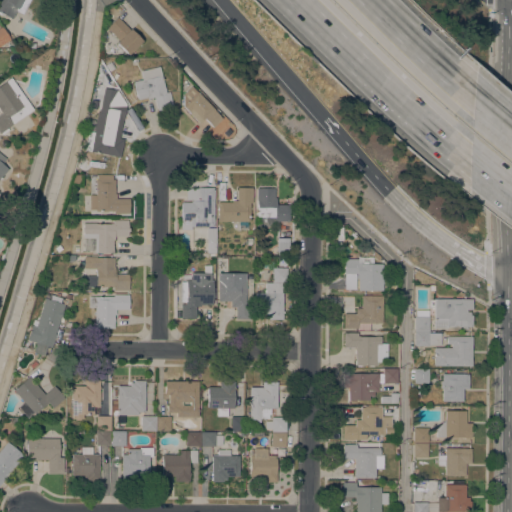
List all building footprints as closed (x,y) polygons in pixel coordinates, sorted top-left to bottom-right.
[(0,0),(29,0),(22,14),(15,10),(11,19),(0,13),(0,0)] [(127,55),(115,43),(118,40),(106,27),(117,16),(141,41),(127,55)] [(0,45),(0,27),(9,40),(0,45)] [(159,66),(165,92),(169,91),(172,106),(156,110),(153,97),(146,99),(146,97),(137,99),(132,81),(142,79),(140,71),(159,66)] [(0,113),(1,113),(0,111),(0,84),(10,77),(32,109),(12,123),(12,124),(7,128),(7,129),(1,133),(1,132),(0,133),(0,113)] [(101,82),(106,78),(112,85),(106,89),(101,82)] [(191,86),(196,91),(197,91),(214,110),(221,119),(212,127),(204,118),(201,121),(193,112),(191,114),(182,105),(182,94),(191,86)] [(97,112),(113,115),(109,136),(123,139),(119,157),(82,150),(88,119),(96,120),(97,112)] [(222,134),(219,138),(214,134),(218,130),(222,134)] [(0,172),(9,160),(0,153),(0,172)] [(76,165),(82,159),(90,167),(84,173),(76,165)] [(112,179),(114,179),(114,193),(116,193),(116,199),(128,199),(128,213),(113,213),(113,211),(95,211),(95,209),(89,209),(89,195),(95,195),(95,179),(96,179),(96,174),(112,174),(112,179)] [(197,188),(197,187),(213,187),(213,226),(189,226),(189,223),(188,223),(188,221),(180,221),(180,202),(184,202),(184,188),(187,188),(197,188)] [(217,221),(217,204),(217,202),(231,202),(231,200),(236,200),(236,187),(252,187),(251,203),(249,203),(248,221),(247,221),(217,221)] [(273,188),(273,197),(275,198),(275,204),(288,205),(288,221),(270,221),(270,226),(255,226),(256,188),(273,188)] [(82,223),(94,223),(94,224),(109,224),(109,223),(112,223),(112,220),(122,220),(122,223),(127,223),(127,228),(128,228),(128,231),(127,231),(127,236),(113,236),(113,239),(112,239),(112,245),(113,245),(113,252),(93,252),(93,238),(82,238),(82,223)] [(214,242),(205,242),(205,227),(214,227),(214,242)] [(288,255),(278,255),(278,253),(276,253),(276,238),(288,238),(288,255)] [(355,289),(344,289),(344,259),(357,259),(357,257),(362,257),(364,256),(366,256),(367,257),(372,257),(372,264),(382,264),(381,290),(357,290),(357,278),(355,278),(355,289)] [(113,269),(114,269),(114,274),(127,274),(127,290),(112,290),(112,287),(95,287),(95,269),(83,269),(83,257),(96,257),(113,257),(113,269)] [(179,282),(185,282),(185,280),(190,280),(190,273),(203,273),(203,265),(210,265),(210,278),(210,280),(212,280),(212,304),(199,304),(199,306),(195,306),(195,319),(180,319),(180,316),(175,316),(175,308),(180,308),(180,304),(185,304),(185,302),(179,302),(179,282)] [(286,267),(286,282),(272,282),(271,267),(286,267)] [(217,273),(245,273),(245,304),(250,304),(250,319),(235,319),(235,307),(230,307),(230,301),(217,301),(217,273)] [(282,319),(267,319),(267,314),(255,314),(255,305),(252,305),(252,299),(255,299),(255,292),(264,292),(265,283),(281,283),(281,285),(282,285),(282,290),(281,290),(281,293),(282,293),(282,319)] [(94,328),(94,308),(88,308),(88,296),(113,296),(113,294),(128,294),(128,309),(115,309),(115,315),(113,315),(113,328),(94,328)] [(33,319),(37,320),(44,298),(49,300),(50,295),(61,298),(59,303),(61,304),(63,298),(70,300),(69,306),(64,305),(54,334),(55,334),(51,348),(26,339),(33,319)] [(343,313),(355,313),(355,308),(361,308),(361,295),(382,296),(381,323),(369,323),(369,330),(356,330),(356,328),(343,328),(343,313)] [(433,298),(471,299),(471,309),(465,309),(465,311),(469,312),(469,315),(471,315),(471,326),(466,326),(466,329),(461,329),(461,326),(447,326),(447,328),(432,328),(433,298)] [(413,330),(413,316),(415,316),(415,310),(428,310),(428,316),(428,331),(413,330)] [(354,347),(343,347),(343,332),(357,332),(357,336),(380,336),(380,343),(387,343),(386,358),(380,358),(380,362),(376,362),(376,366),(354,365),(354,347)] [(413,332),(428,332),(440,333),(440,345),(428,345),(428,346),(413,346),(413,332)] [(433,365),(433,347),(450,348),(450,344),(446,344),(446,336),(471,336),(471,366),(433,365)] [(382,369),(397,369),(397,383),(382,383),(382,369)] [(413,369),(427,369),(428,383),(413,383),(413,369)] [(369,400),(348,400),(348,388),(342,388),(342,373),(348,373),(348,372),(351,372),(351,373),(378,373),(378,392),(373,392),(373,396),(369,396),(369,400)] [(468,374),(468,389),(462,389),(462,401),(441,401),(441,388),(440,388),(440,381),(441,381),(441,374),(468,374)] [(12,390),(28,376),(44,394),(53,386),(64,398),(52,408),(47,402),(34,414),(32,412),(26,418),(17,407),(23,402),(12,390)] [(71,414),(71,386),(84,386),(84,380),(96,380),(96,384),(98,384),(98,407),(93,407),(93,414),(71,414)] [(116,386),(129,386),(129,383),(133,383),(132,381),(143,381),(143,411),(137,411),(137,414),(116,414),(116,386)] [(176,417),(176,412),(166,412),(166,404),(167,404),(168,394),(164,394),(164,381),(197,381),(197,417),(176,417)] [(234,381),(234,389),(233,389),(232,408),(227,408),(227,416),(216,416),(216,408),(206,408),(207,386),(219,387),(219,381),(234,381)] [(249,387),(261,387),(261,381),(276,381),(276,408),(270,408),(270,414),(268,414),(268,418),(260,418),(260,419),(249,419),(249,387)] [(380,396),(390,396),(390,392),(397,393),(396,403),(380,403),(380,396)] [(356,435),(356,439),(342,439),(342,425),(354,425),(354,419),(359,419),(360,407),(380,407),(380,435),(356,435)] [(444,410),(465,410),(465,423),(470,423),(470,437),(435,437),(435,429),(444,420),(444,410)] [(95,430),(95,416),(109,416),(109,430),(95,430)] [(140,416),(154,416),(154,430),(140,430),(140,416)] [(169,431),(155,430),(155,416),(170,416),(169,431)] [(230,416),(244,417),(244,431),(230,431),(230,416)] [(285,417),(285,432),(270,431),(271,429),(264,428),(264,420),(271,421),(271,417),(285,417)] [(413,428),(425,428),(425,431),(427,431),(427,443),(413,442),(413,428)] [(94,445),(94,432),(109,432),(109,445),(94,445)] [(109,432),(125,432),(124,445),(109,445),(109,432)] [(199,446),(185,446),(185,432),(199,432),(199,446)] [(200,432),(214,432),(214,435),(222,435),(222,445),(214,445),(214,446),(200,446),(200,432)] [(270,433),(285,433),(285,447),(270,447),(270,433)] [(58,438),(58,457),(62,457),(62,473),(47,473),(47,459),(26,459),(26,438),(58,438)] [(0,448),(6,441),(22,455),(2,478),(3,479),(0,482),(0,448)] [(354,477),(354,459),(342,459),(342,444),(356,444),(356,447),(379,447),(379,455),(383,455),(383,469),(375,469),(374,477),(354,477)] [(427,444),(427,457),(412,457),(412,444),(427,444)] [(70,454),(80,454),(80,447),(91,447),(91,454),(98,454),(98,481),(87,481),(87,479),(83,479),(83,475),(70,475),(70,454)] [(126,454),(126,449),(138,449),(138,448),(151,448),(151,457),(148,457),(148,467),(154,467),(154,472),(133,472),(133,478),(121,478),(121,454),(126,454)] [(266,448),(266,455),(276,455),(275,482),(261,482),(261,476),(248,476),(249,455),(253,455),(253,448),(266,448)] [(470,448),(470,463),(465,463),(464,476),(443,475),(444,466),(437,466),(437,455),(444,455),(444,448),(470,448)] [(211,455),(217,455),(217,449),(229,449),(229,455),(238,455),(238,476),(225,476),(225,480),(222,479),(222,481),(210,481),(211,455)] [(161,454),(177,455),(177,450),(196,450),(196,462),(187,462),(187,479),(173,478),(173,476),(161,476),(161,454)] [(443,484),(445,484),(445,481),(462,481),(462,484),(464,484),(464,497),(468,497),(468,501),(470,501),(470,511),(443,511),(436,511),(437,499),(443,499),(443,484)] [(355,511),(355,501),(353,501),(353,497),(342,497),(342,482),(355,482),(355,487),(380,487),(380,492),(387,492),(387,504),(380,504),(380,511),(355,511)] [(412,511),(412,502),(427,502),(427,511),(412,511)]
